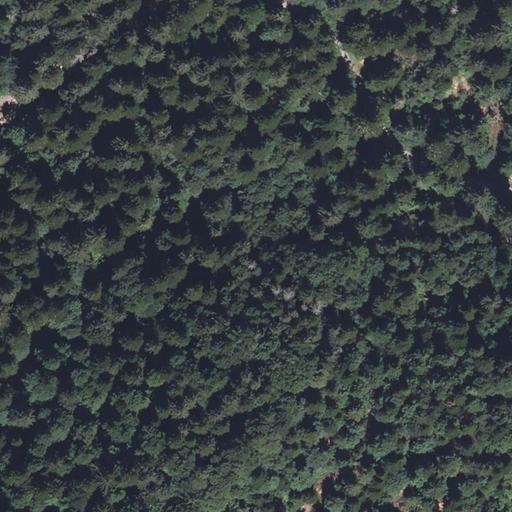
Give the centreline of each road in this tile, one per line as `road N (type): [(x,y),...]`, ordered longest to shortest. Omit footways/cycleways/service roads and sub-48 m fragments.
road 1 (track): [(278,0),(299,7),(334,39),(393,146),(511,193)]
road 2 (track): [(0,107),(155,0)]
